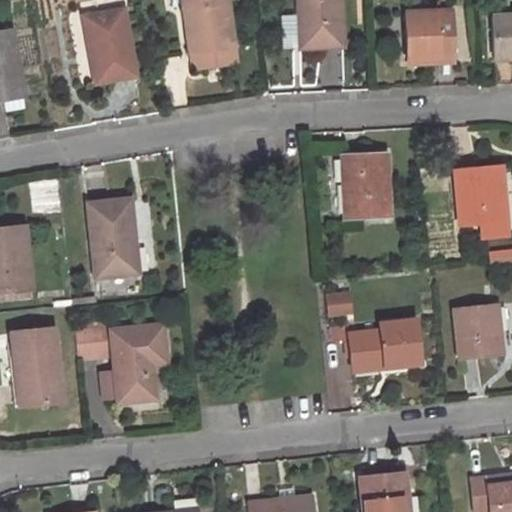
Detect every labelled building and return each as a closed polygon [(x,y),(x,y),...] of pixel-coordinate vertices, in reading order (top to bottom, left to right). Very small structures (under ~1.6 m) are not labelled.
[(233,64),(224,0),(180,0),(189,55),(190,55),(193,71),(233,64)] [(337,49),(333,0),(291,0),(292,14),(299,14),(301,51),(337,49)] [(125,11),(87,19),(100,83),(138,75),(125,11)] [(299,14),(292,14),(295,52),(301,51),(299,14)] [(446,14),(399,15),(400,60),(447,59),(446,14)] [(511,18),(492,20),(494,55),(511,54),(511,18)] [(0,32),(0,99),(6,99),(9,112),(30,108),(15,30),(0,32)] [(384,155),(341,156),(343,218),(386,217),(384,155)] [(501,167),(455,171),(460,225),(479,224),(506,221),(501,167)] [(130,199),(88,203),(94,276),(137,272),(130,199)] [(507,238),(506,221),(479,224),(481,239),(507,238)] [(0,292),(28,289),(21,227),(0,229),(0,292)] [(491,264),(511,262),(511,249),(490,252),(491,264)] [(348,292),(324,294),(327,317),(350,314),(348,292)] [(496,306),(453,310),(458,358),(501,354),(496,306)] [(381,369),(416,366),(411,323),(377,326),(378,332),(347,335),(346,327),(330,328),(331,341),(348,340),(350,362),(380,359),(381,369)] [(114,355),(115,372),(118,399),(119,403),(156,399),(153,364),(166,363),(162,326),(111,331),(111,333),(105,333),(104,326),(75,329),(78,359),(114,355)] [(58,403),(51,330),(11,333),(13,358),(18,358),(23,407),(58,403)] [(351,372),(381,369),(380,359),(350,362),(351,372)] [(118,399),(115,372),(102,373),(105,400),(118,399)] [(390,468),(358,471),(359,477),(391,473),(390,468)] [(359,477),(353,478),(357,511),(402,511),(397,472),(391,473),(359,477)] [(500,475),(463,480),(466,511),(511,511),(511,481),(501,482),(500,475)] [(312,511),(310,495),(296,497),(295,486),(280,488),(281,499),(244,503),(245,511),(312,511)]
